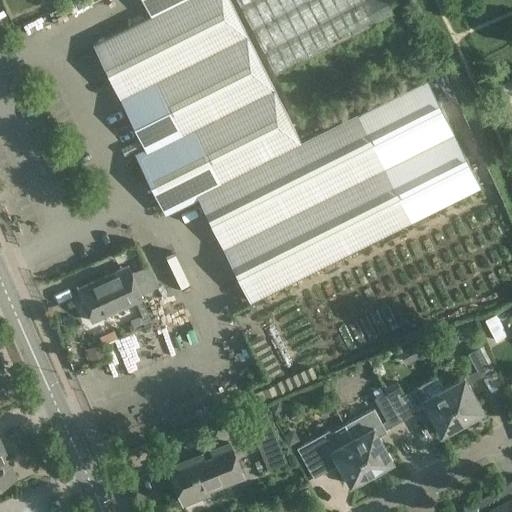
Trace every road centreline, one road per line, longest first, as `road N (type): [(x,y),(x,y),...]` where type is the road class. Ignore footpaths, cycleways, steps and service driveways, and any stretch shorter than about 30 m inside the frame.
road 1 (tertiary): [(102,511),(0,280)]
road 2 (residential): [(497,443),(376,511)]
